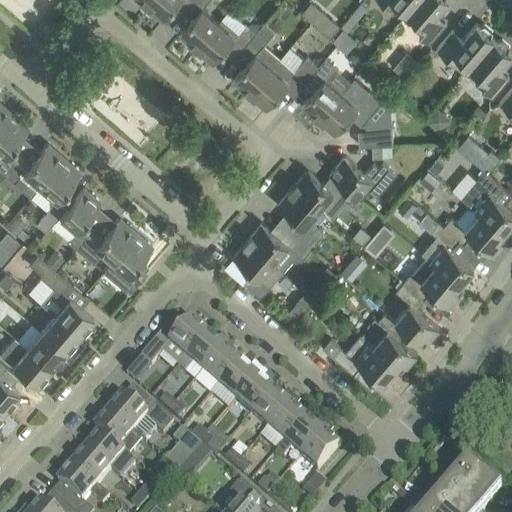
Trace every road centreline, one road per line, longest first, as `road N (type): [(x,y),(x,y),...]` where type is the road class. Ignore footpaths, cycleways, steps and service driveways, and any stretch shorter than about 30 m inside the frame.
road 1 (residential): [(205,241),(276,158),(83,11),(21,84)]
road 2 (residential): [(0,481),(178,273)]
road 3 (residential): [(390,441),(178,273)]
road 4 (residential): [(205,241),(21,84)]
